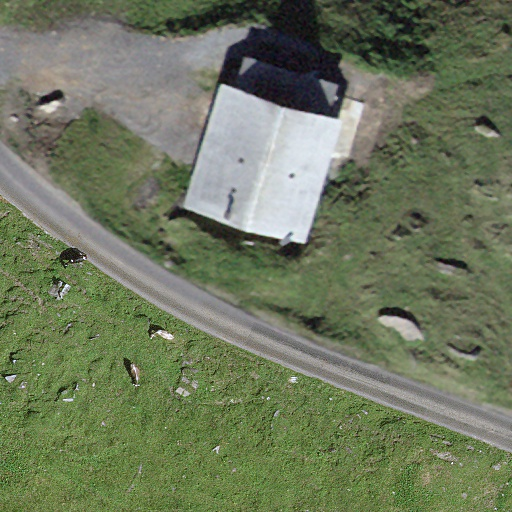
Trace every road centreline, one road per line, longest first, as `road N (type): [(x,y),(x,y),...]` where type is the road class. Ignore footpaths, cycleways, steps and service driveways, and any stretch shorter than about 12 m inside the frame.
road 1 (tertiary): [(511,437),(280,346),(124,266),(0,165)]
road 2 (track): [(511,466),(473,472),(399,511)]
